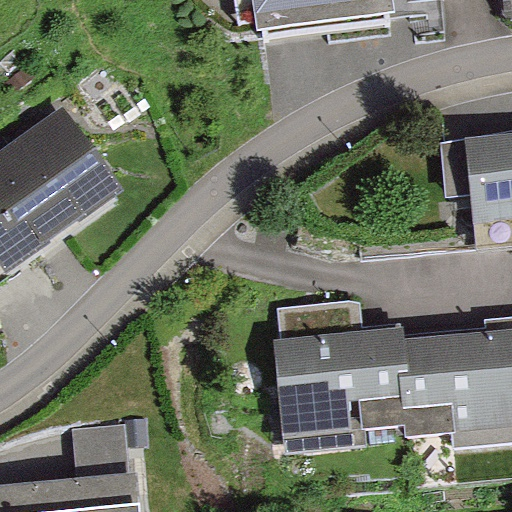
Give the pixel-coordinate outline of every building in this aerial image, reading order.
[(387,0),(260,0),(264,23),(388,6),(387,0)] [(62,118),(0,162),(0,248),(10,262),(113,187),(62,118)] [(511,135),(469,140),(478,254),(511,250),(511,135)] [(407,432),(400,343),(399,333),(273,343),(282,457),(368,450),(366,436),(407,432)] [(511,333),(400,343),(407,432),(408,444),(453,440),(454,454),(511,449),(511,333)] [(133,511),(130,479),(51,486),(53,511),(133,511)] [(53,511),(51,486),(0,491),(0,511),(53,511)]
